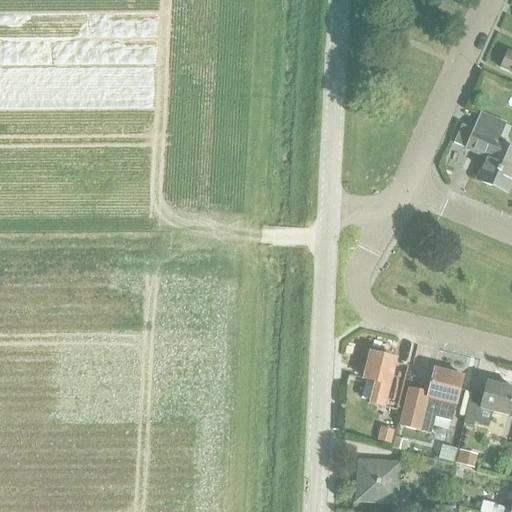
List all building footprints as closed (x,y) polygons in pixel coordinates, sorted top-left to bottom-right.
[(501,68),(511,72),(511,53),(508,52),(501,68)] [(506,193),(511,178),(511,151),(496,144),(505,123),(481,113),(474,131),(461,125),(453,144),(478,155),(479,152),(489,157),(479,181),(506,193)] [(109,159),(108,172),(135,173),(136,161),(109,159)] [(370,404),(397,410),(406,375),(393,371),(396,360),(370,354),(364,380),(376,383),(370,404)] [(410,390),(400,427),(431,435),(436,418),(453,422),(456,406),(463,377),(434,370),(428,394),(410,390)] [(465,420),(464,425),(472,427),(473,422),(478,424),(488,426),(492,413),(507,417),(511,417),(511,389),(487,383),(484,395),(472,392),(471,394),(466,418),(465,420)] [(395,440),(398,427),(385,424),(382,437),(395,440)] [(445,441),(443,457),(459,458),(461,443),(445,441)] [(476,464),(481,451),(466,446),(461,458),(476,464)] [(421,472),(449,478),(452,466),(423,460),(421,472)] [(356,503),(397,505),(399,464),(358,462),(356,503)] [(484,501),(481,511),(493,511),(496,505),(484,501)]
